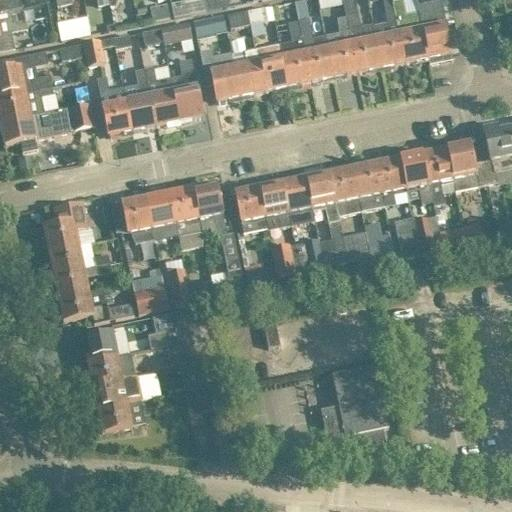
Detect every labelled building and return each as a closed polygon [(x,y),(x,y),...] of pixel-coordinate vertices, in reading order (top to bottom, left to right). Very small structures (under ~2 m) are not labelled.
[(27,0),(24,0),(19,1),(22,10),(30,9),(27,0)] [(32,0),(34,8),(49,5),(47,0),(32,0)] [(55,0),(58,10),(73,7),(71,0),(55,0)] [(96,0),(98,10),(110,7),(109,4),(107,0),(96,0)] [(206,0),(203,1),(206,14),(230,9),(227,0),(206,0)] [(388,26),(373,29),(375,41),(381,72),(405,67),(398,36),(392,4),(391,0),(384,0),(382,0),(388,26)] [(415,0),(419,16),(422,31),(446,26),(440,0),(415,0)] [(403,1),(392,4),(398,36),(405,67),(428,62),(422,31),(419,16),(407,18),(403,1)] [(184,5),(172,7),(175,20),(186,18),(184,5)] [(0,14),(0,56),(15,53),(12,36),(26,33),(22,10),(7,13),(0,14)] [(266,10),(247,15),(250,28),(269,24),(266,10)] [(346,15),(347,20),(352,45),(358,77),(381,72),(375,41),(373,29),(373,27),(361,30),(357,12),(346,15)] [(250,28),(247,15),(228,19),(231,33),(250,28)] [(202,24),(206,39),(227,34),(224,19),(202,24)] [(325,39),(327,50),(328,50),(335,81),(358,77),(352,45),(347,20),(337,22),(340,36),(325,39)] [(72,22),(58,25),(62,43),(76,40),(72,22)] [(309,22),(299,24),(305,55),(311,86),(335,81),(328,50),(327,50),(316,53),(309,22)] [(292,45),(279,48),(281,60),(288,91),(311,86),(305,55),(299,24),(288,26),(292,45)] [(449,41),(446,26),(422,31),(428,62),(429,68),(445,65),(444,59),(453,57),(449,41)] [(190,27),(161,32),(164,48),(193,42),(190,27)] [(165,51),(164,48),(161,32),(142,36),(145,50),(151,49),(154,54),(165,51)] [(129,38),(114,41),(115,49),(116,53),(132,50),(129,38)] [(457,39),(449,41),(453,57),(461,56),(457,39)] [(115,49),(114,41),(83,47),(88,71),(106,67),(103,51),(115,49)] [(241,101),(234,69),(224,72),(221,60),(217,61),(214,47),(205,48),(208,63),(209,63),(211,74),(210,74),(217,106),(241,101)] [(279,48),(256,52),(258,65),(264,96),(288,91),(281,60),(279,48)] [(59,54),(62,66),(82,62),(80,50),(59,54)] [(232,57),(234,69),(241,101),(264,96),(258,65),(256,52),(232,57)] [(0,75),(0,100),(52,90),(50,79),(38,81),(36,70),(48,68),(46,55),(0,64),(0,65),(2,75),(0,75)] [(179,65),(182,79),(171,81),(179,125),(204,120),(198,92),(192,62),(179,65)] [(154,70),(145,72),(150,102),(156,130),(179,125),(174,97),(171,81),(157,84),(154,70)] [(141,104),(127,107),(133,135),(156,130),(150,102),(145,72),(135,74),(141,104)] [(133,135),(127,107),(124,90),(110,93),(107,80),(97,82),(103,112),(109,140),(133,135)] [(0,100),(0,124),(0,126),(45,117),(42,101),(54,98),(52,90),(0,100)] [(87,90),(75,93),(79,111),(90,109),(90,108),(87,90)] [(45,117),(0,126),(5,149),(20,146),(23,156),(38,153),(36,143),(49,140),(46,126),(71,121),(74,135),(95,130),(90,109),(79,111),(45,117)] [(494,177),(511,172),(511,135),(511,131),(498,134),(497,128),(484,131),(494,177)] [(66,154),(63,154),(66,167),(78,165),(74,142),(64,144),(66,154)] [(471,147),(447,152),(453,186),(454,186),(456,195),(480,190),(471,147)] [(447,152),(423,157),(433,205),(434,210),(445,207),(441,188),(453,186),(447,152)] [(423,157),(400,162),(406,195),(408,204),(420,202),(422,208),(433,205),(423,157)] [(20,175),(32,172),(30,162),(18,164),(20,175)] [(400,162),(376,167),(383,200),(385,211),(396,209),(394,198),(406,195),(400,162)] [(376,167),(353,172),(360,204),(362,216),(385,211),(383,200),(376,167)] [(353,172),(329,176),(338,220),(340,220),(362,216),(360,204),(353,172)] [(319,246),(320,250),(324,270),(348,265),(343,240),(340,220),(338,220),(329,176),(306,181),(313,214),(325,211),(332,243),(319,246)] [(315,223),(313,214),(306,181),(283,186),(289,219),(291,228),(315,223)] [(292,229),(291,228),(289,219),(283,186),(259,191),(266,223),(268,232),(280,229),(281,231),(292,229)] [(217,187),(193,192),(204,242),(228,238),(223,218),(221,207),(217,187)] [(244,237),(268,232),(266,223),(259,191),(235,196),(241,228),(243,228),(244,237)] [(176,229),(178,239),(181,254),(205,249),(204,242),(193,192),(170,197),(176,229)] [(155,244),(178,239),(176,229),(170,197),(146,202),(153,234),(155,244)] [(136,248),(155,244),(153,234),(146,202),(122,207),(126,226),(129,239),(132,238),(136,248)] [(44,231),(49,256),(79,249),(77,239),(76,234),(85,233),(81,211),(81,208),(57,212),(56,208),(44,211),(48,230),(44,231)] [(404,254),(418,251),(414,227),(413,221),(398,224),(404,254)] [(414,227),(418,251),(419,259),(443,254),(440,236),(437,222),(414,227)] [(511,247),(511,233),(510,226),(496,229),(501,250),(511,247)] [(366,235),(371,261),(386,258),(379,227),(364,230),(366,235)] [(462,230),(463,231),(466,249),(480,246),(477,227),(462,230)] [(463,231),(440,236),(443,254),(466,249),(463,231)] [(343,240),(348,265),(371,261),(366,235),(343,240)] [(319,243),(295,248),(301,275),(324,270),(320,250),(319,246),(319,243)] [(277,279),(275,271),(262,273),(261,267),(249,269),(244,245),(240,246),(249,293),(278,288),(277,279)] [(271,252),(275,271),(277,279),(301,275),(295,248),(291,249),(291,248),(271,252)] [(49,256),(54,280),(84,273),(111,268),(109,258),(82,263),(79,249),(49,256)] [(54,280),(59,302),(89,296),(86,281),(112,275),(111,268),(84,273),(54,280)] [(192,305),(189,288),(188,288),(185,273),(167,276),(174,311),(192,308),(191,305),(192,305)] [(228,286),(213,289),(215,300),(245,294),(242,277),(227,280),(228,286)] [(132,284),(139,319),(169,313),(162,278),(132,284)] [(483,283),(462,282),(460,301),(482,302),(483,283)] [(212,284),(189,288),(192,305),(215,300),(213,289),(212,284)] [(89,296),(59,302),(63,326),(93,320),(94,327),(110,324),(107,309),(106,309),(103,293),(89,296)] [(132,307),(113,311),(116,323),(135,319),(132,307)] [(152,353),(168,350),(188,346),(181,315),(153,320),(155,333),(148,335),(152,353)] [(276,326),(264,329),(268,351),(281,349),(276,326)] [(83,342),(87,366),(118,360),(113,336),(83,342)] [(173,373),(179,372),(192,369),(188,346),(168,350),(173,373)] [(87,366),(92,390),(123,383),(122,383),(118,360),(87,366)] [(179,372),(185,395),(206,391),(201,367),(192,369),(179,372)] [(348,452),(349,457),(387,449),(383,431),(389,430),(376,370),(333,378),(340,408),(321,413),(331,456),(348,452)] [(92,390),(97,413),(127,407),(161,401),(156,376),(139,380),(122,383),(123,383),(92,390)] [(206,391),(185,395),(174,397),(176,406),(186,404),(190,419),(210,415),(206,391)] [(127,407),(97,413),(102,437),(132,431),(145,428),(142,417),(130,420),(127,407)]
